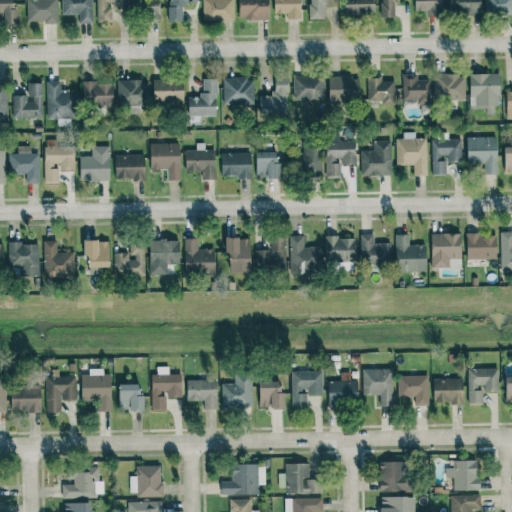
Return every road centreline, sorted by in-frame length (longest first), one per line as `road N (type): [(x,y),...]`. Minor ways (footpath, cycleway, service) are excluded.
road 1 (residential): [(0,446),(511,434)]
road 2 (residential): [(511,203),(0,213)]
road 3 (residential): [(0,54),(511,44)]
